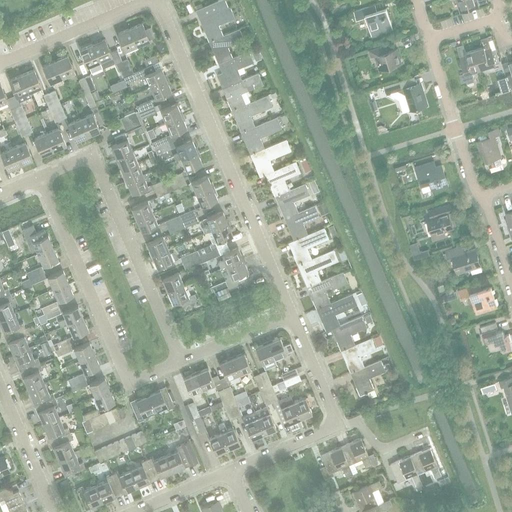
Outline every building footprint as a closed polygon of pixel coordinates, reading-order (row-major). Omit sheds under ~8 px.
[(209,40),(239,27),(223,34),(219,24),(235,17),(230,5),(228,6),(225,0),(220,0),(196,10),(209,40)] [(457,0),(460,9),(476,4),(474,0),(457,0)] [(386,7),(376,10),(371,12),(369,5),(353,10),(356,19),(366,16),(370,30),(379,27),(380,30),(392,26),(386,7)] [(142,22),(130,27),(137,44),(149,39),(155,36),(151,26),(145,28),(142,22)] [(125,50),(137,44),(130,27),(118,32),(125,50)] [(232,56),(228,46),(244,39),(239,27),(209,40),(218,62),(232,56)] [(102,66),(103,66),(114,61),(105,38),(93,43),(102,66)] [(90,71),(102,66),(93,43),(80,49),(90,71)] [(385,51),(384,45),(369,50),(371,56),(376,54),(381,69),(401,63),(396,48),(385,51)] [(474,49),(480,68),(499,62),(495,49),(491,50),(491,48),(484,50),(483,46),(474,49)] [(462,82),(473,79),(471,71),(480,68),(474,49),(465,52),(466,56),(460,57),(465,73),(459,74),(462,82)] [(223,74),(218,76),(222,87),(242,78),(237,68),(254,61),(248,50),(232,56),(218,62),(223,74)] [(56,59),(63,76),(75,71),(68,54),(56,59)] [(147,66),(153,63),(159,61),(156,54),(144,59),(147,66)] [(128,74),(134,72),(128,58),(122,60),(128,74)] [(50,82),(63,76),(56,59),(43,65),(50,82)] [(122,77),(124,76),(128,74),(122,60),(116,63),(122,77)] [(151,86),(167,79),(161,67),(155,69),(153,63),(147,66),(134,72),(128,74),(124,76),(126,82),(146,74),(151,86)] [(22,74),(31,95),(29,91),(41,86),(34,69),(22,74)] [(245,103),(246,103),(241,92),(263,83),(258,72),(242,78),(242,79),(222,87),(232,109),(246,103),(245,103)] [(19,100),(31,95),(22,74),(9,79),(16,96),(19,100)] [(85,76),(91,90),(96,88),(90,74),(85,76)] [(85,93),(91,90),(85,76),(79,79),(85,93)] [(167,79),(151,86),(156,98),(172,91),(167,79)] [(398,82),(385,87),(387,93),(391,92),(391,94),(399,98),(400,103),(407,101),(409,109),(424,105),(420,92),(422,91),(420,83),(400,89),(398,82)] [(55,105),(61,103),(55,89),(49,92),(55,105)] [(90,90),(91,90),(85,93),(90,106),(96,103),(90,90)] [(49,108),(55,105),(49,92),(44,94),(49,108)] [(255,125),(274,117),(255,125),(251,115),(272,105),(267,94),(246,103),(245,103),(246,103),(232,109),(241,131),(255,125)] [(139,112),(154,106),(151,100),(137,106),(139,112)] [(166,122),(182,115),(177,102),(161,109),(164,116),(166,122)] [(55,105),(61,119),(66,116),(61,103),(55,105)] [(22,120),(27,117),(21,104),(16,106),(22,120)] [(55,121),(61,119),(55,105),(49,108),(55,121)] [(16,122),(22,120),(16,106),(10,109),(16,122)] [(154,106),(139,112),(142,118),(157,112),(154,106)] [(124,123),(138,117),(136,111),(121,118),(124,123)] [(81,118),(88,135),(100,130),(94,116),(93,113),(81,118)] [(172,134),(187,127),(182,115),(166,122),(161,124),(163,130),(169,127),(172,134)] [(264,147),(265,147),(260,137),(282,127),(277,116),(277,115),(274,117),(255,125),(241,131),(251,153),(265,147),(264,147)] [(22,120),(27,133),(33,131),(27,117),(22,120)] [(138,117),(124,123),(126,129),(141,123),(138,117)] [(76,140),(88,135),(81,118),(68,123),(76,140)] [(22,135),(27,133),(22,120),(16,122),(22,135)] [(130,138),(144,132),(142,126),(127,132),(130,138)] [(47,132),(54,149),(66,144),(59,127),(47,132)] [(501,156),(494,135),(499,134),(497,128),(486,131),(488,137),(478,140),(481,148),(483,147),(487,160),(490,166),(502,163),(500,156),(501,156)] [(42,154),(54,149),(47,132),(35,137),(42,154)] [(155,148),(170,141),(167,135),(152,142),(155,148)] [(117,158),(133,151),(128,138),(112,145),(117,158)] [(274,169),(269,158),(291,149),(286,138),(265,147),(264,147),(265,147),(251,153),(260,175),(265,173),(274,170),(274,169)] [(182,158),(198,151),(192,139),(177,146),(179,152),(174,154),(176,160),(182,158)] [(170,141),(155,148),(157,154),(172,147),(170,141)] [(13,147),(20,164),(32,159),(25,142),(13,147)] [(8,169),(20,164),(13,147),(1,152),(8,169)] [(122,169),(138,162),(133,151),(117,158),(122,169)] [(198,151),(182,158),(187,169),(203,163),(198,151)] [(289,189),(284,178),(301,171),(296,160),(274,169),(274,170),(265,173),(260,175),(260,176),(266,173),(275,195),(289,189)] [(128,181),(143,174),(138,162),(122,169),(128,181)] [(432,167),(430,162),(415,166),(421,186),(430,183),(432,189),(448,184),(442,164),(432,167)] [(170,184),(185,177),(182,171),(168,178),(170,184)] [(143,174),(128,181),(133,193),(149,186),(143,174)] [(197,193),(213,186),(208,175),(192,181),(197,193)] [(170,184),(173,190),(188,183),(185,177),(170,184)] [(155,190),(170,184),(168,178),(153,184),(155,190)] [(298,211),(294,200),(310,193),(305,182),(289,189),(275,195),(284,217),(298,211)] [(158,196),(173,190),(170,184),(155,190),(158,196)] [(213,186),(197,193),(202,206),(218,199),(213,186)] [(137,218),(153,212),(148,200),(132,206),(137,218)] [(433,235),(442,232),(441,230),(452,227),(448,212),(452,211),(450,203),(429,210),(432,217),(428,218),(433,235)] [(308,233),(303,222),(319,215),(315,204),(298,211),(284,217),(294,239),(308,233)] [(183,220),(197,214),(195,208),(181,215),(183,220)] [(206,232),(212,229),(228,222),(223,211),(207,217),(210,224),(204,226),(206,232)] [(153,212),(137,218),(143,231),(159,224),(153,212)] [(183,220),(186,227),(200,220),(197,214),(183,220)] [(168,227),(183,220),(181,215),(166,221),(168,227)] [(171,233),(186,227),(183,220),(168,227),(171,233)] [(228,222),(212,229),(218,241),(225,238),(226,239),(228,238),(228,237),(234,234),(228,222)] [(37,232),(34,224),(23,229),(32,251),(36,249),(38,253),(53,247),(47,234),(46,235),(43,229),(37,232)] [(311,258),(311,257),(307,247),(329,238),(324,226),(308,233),(294,239),(288,242),(298,264),(311,258)] [(153,254),(169,247),(164,235),(148,242),(153,254)] [(18,249),(15,242),(8,245),(11,252),(18,249)] [(199,256),(215,249),(212,243),(196,250),(199,256)] [(222,268),(228,265),(244,259),(238,246),(223,253),(225,259),(219,261),(222,268)] [(53,247),(38,253),(43,265),(58,259),(53,247)] [(169,247),(153,254),(158,266),(164,264),(164,265),(167,264),(166,263),(179,257),(174,251),(171,252),(169,247)] [(461,252),(459,247),(446,251),(449,259),(453,257),(457,271),(469,268),(470,272),(482,269),(475,248),(461,252)] [(321,279),(316,269),(338,260),(333,248),(311,258),(311,257),(311,258),(298,264),(307,286),(321,280),(321,279)] [(199,256),(201,262),(218,255),(215,249),(199,256)] [(184,263),(199,256),(196,250),(181,257),(184,263)] [(186,269),(201,262),(199,256),(184,263),(186,269)] [(244,259),(228,265),(233,277),(249,271),(244,259)] [(29,277),(44,271),(41,266),(27,272),(29,277)] [(53,288),(68,282),(62,269),(48,276),(53,288)] [(330,302),(326,291),(348,282),(343,270),(321,280),(321,279),(321,280),(307,286),(316,308),(330,302)] [(26,289),(32,286),(32,283),(46,277),(44,271),(29,277),(22,280),(26,289)] [(169,290),(184,284),(179,271),(163,278),(169,290)] [(0,297),(10,293),(8,287),(4,289),(0,278),(0,297)] [(211,286),(214,292),(229,286),(226,280),(211,286)] [(68,282),(53,288),(58,300),(73,294),(68,282)] [(195,293),(190,296),(184,284),(169,290),(174,302),(180,300),(183,306),(197,300),(195,293)] [(477,290),(475,284),(459,289),(462,298),(469,296),(472,304),(474,303),(476,308),(484,306),(485,309),(497,305),(491,286),(477,290)] [(340,324),(351,319),(340,324),(335,313),(357,304),(352,292),(330,302),(316,308),(326,330),(331,328),(340,324)] [(0,317),(14,312),(9,300),(13,299),(10,293),(0,297),(0,317)] [(44,313),(59,306),(56,301),(42,307),(44,313)] [(61,326),(68,323),(83,317),(78,305),(63,311),(66,318),(58,321),(61,326)] [(59,306),(44,313),(47,319),(61,312),(59,306)] [(5,337),(25,328),(23,322),(19,323),(14,312),(0,317),(0,321),(4,330),(3,330),(5,337)] [(355,344),(360,342),(355,344),(350,333),(366,326),(362,315),(351,319),(340,324),(331,328),(341,350),(355,344)] [(83,317),(68,323),(73,336),(88,329),(83,317)] [(504,334),(504,332),(498,330),(495,322),(480,326),(482,332),(481,333),(484,342),(494,339),(495,343),(500,342),(503,352),(511,349),(511,347),(510,340),(511,340),(509,333),(504,334)] [(25,328),(5,337),(8,343),(9,342),(14,354),(29,347),(25,335),(28,334),(25,328)] [(55,349),(70,343),(68,337),(53,344),(55,349)] [(268,342),(275,358),(287,353),(280,337),(268,342)] [(364,366),(359,355),(376,348),(371,337),(360,342),(355,344),(341,350),(350,372),(364,366)] [(79,360),(94,354),(89,341),(74,348),(79,360)] [(262,363),(275,358),(268,342),(256,347),(262,363)] [(70,343),(55,349),(58,355),(73,349),(70,343)] [(20,371),(40,363),(38,357),(34,358),(29,347),(14,354),(19,365),(18,365),(20,371)] [(232,357),(239,373),(251,368),(244,352),(232,357)] [(94,354),(79,360),(85,372),(100,366),(94,354)] [(227,378),(239,373),(232,357),(220,362),(227,378)] [(376,395),(374,388),(369,377),(385,370),(381,359),(370,364),(364,366),(350,372),(360,394),(367,391),(370,398),(376,395)] [(40,363),(20,371),(23,377),(24,377),(29,388),(44,382),(39,370),(43,369),(40,363)] [(196,373),(203,388),(215,383),(208,367),(196,373)] [(284,380),(299,373),(296,367),(281,373),(284,380)] [(266,387),(272,385),(266,370),(260,372),(266,387)] [(260,390),(266,387),(260,372),(254,375),(260,390)] [(70,385),(85,378),(83,373),(68,379),(70,385)] [(191,393),(203,388),(196,373),(184,378),(191,393)] [(299,373),(284,380),(287,386),(301,379),(299,373)] [(511,376),(499,381),(501,387),(503,386),(508,401),(504,403),(507,412),(511,411),(511,412),(511,411),(511,376)] [(89,398),(110,389),(104,377),(89,383),(92,389),(86,391),(89,398)] [(85,378),(70,385),(73,391),(88,384),(85,378)] [(44,382),(29,388),(34,400),(32,400),(35,406),(55,398),(53,391),(49,393),(44,382)] [(483,392),(497,388),(495,382),(481,386),(483,392)] [(149,394),(155,409),(166,405),(168,408),(174,405),(165,385),(159,388),(160,389),(149,394)] [(230,403),(236,400),(230,385),(224,388),(230,403)] [(272,385),(266,387),(273,402),(278,399),(272,385)] [(266,404),(273,402),(266,387),(260,390),(266,404)] [(224,405),(230,403),(224,388),(218,390),(224,405)] [(110,389),(89,398),(95,396),(100,408),(115,401),(110,389)] [(144,414),(155,409),(149,394),(137,399),(136,398),(130,400),(139,421),(145,418),(144,414)] [(300,417),(293,401),(290,394),(278,399),(288,423),(300,417)] [(293,401),(300,417),(312,412),(305,396),(293,401)] [(44,423),(59,416),(54,405),(58,403),(55,398),(35,406),(38,412),(39,412),(44,423)] [(230,403),(236,417),(242,414),(236,400),(230,403)] [(194,418),(200,415),(194,401),(188,403),(194,418)] [(230,420),(236,417),(230,403),(224,405),(230,420)] [(111,409),(116,420),(121,418),(116,407),(111,409)] [(85,420),(88,419),(94,416),(99,414),(100,414),(98,408),(83,414),(85,420)] [(263,415),(260,408),(255,411),(264,433),(276,428),(269,412),(263,415)] [(110,422),(116,420),(111,409),(105,411),(110,422)] [(104,425),(110,422),(105,411),(100,414),(99,414),(104,425)] [(249,413),(242,416),(245,422),(252,438),(264,433),(255,411),(249,413)] [(99,427),(104,425),(99,414),(94,416),(99,427)] [(200,415),(194,418),(201,433),(207,430),(200,415)] [(50,441),(70,432),(68,426),(64,428),(59,416),(44,423),(49,435),(47,435),(50,441)] [(93,430),(99,427),(94,416),(88,419),(93,430)] [(87,432),(93,430),(88,419),(85,420),(82,421),(87,432)] [(227,430),(224,423),(218,425),(221,432),(228,448),(240,443),(240,442),(233,427),(227,430)] [(137,432),(141,443),(147,440),(143,430),(137,432)] [(59,458),(74,451),(69,440),(73,438),(70,432),(50,441),(53,447),(54,447),(59,458)] [(135,446),(141,443),(137,432),(131,435),(135,446)] [(216,453),(228,448),(221,432),(209,437),(216,453)] [(129,448),(135,446),(131,435),(125,437),(129,448)] [(124,451),(129,448),(125,437),(119,440),(124,451)] [(349,464),(362,458),(366,468),(372,465),(361,437),(341,446),(349,464)] [(117,453),(124,451),(119,440),(113,443),(117,453)] [(166,455),(173,471),(184,466),(185,467),(198,461),(189,441),(176,446),(177,450),(166,455)] [(111,456),(117,453),(113,443),(107,445),(111,456)] [(105,458),(111,456),(107,445),(101,448),(105,458)] [(353,473),(349,464),(341,446),(321,454),(329,473),(342,467),(346,476),(353,473)] [(417,473),(430,468),(434,477),(441,474),(429,446),(409,455),(417,473)] [(99,461),(105,458),(101,448),(95,450),(99,461)] [(74,451),(59,458),(64,470),(63,470),(65,476),(85,467),(83,461),(79,463),(74,451)] [(162,476),(173,471),(166,455),(154,460),(153,456),(147,459),(156,479),(162,476)] [(422,484),(417,473),(409,455),(389,463),(397,482),(411,476),(415,487),(422,484)] [(0,474),(10,471),(4,456),(0,457),(0,474)] [(142,465),(131,470),(138,486),(149,481),(150,482),(156,479),(147,459),(141,461),(142,465)] [(118,471),(112,474),(120,494),(127,492),(126,491),(138,486),(131,470),(119,475),(118,471)] [(107,480),(96,485),(103,501),(114,496),(114,497),(120,494),(112,474),(106,476),(107,480)] [(379,479),(351,491),(360,511),(378,503),(384,501),(378,488),(382,486),(379,479)] [(14,492),(11,485),(0,490),(0,499),(5,498),(10,511),(27,511),(18,490),(14,492)] [(83,486),(77,489),(86,509),(92,507),(91,506),(103,501),(96,485),(85,490),(83,486)] [(378,503),(360,511),(381,511),(381,510),(392,505),(389,498),(384,501),(378,503)] [(203,511),(221,511),(220,507),(222,506),(219,500),(202,508),(203,511)]
